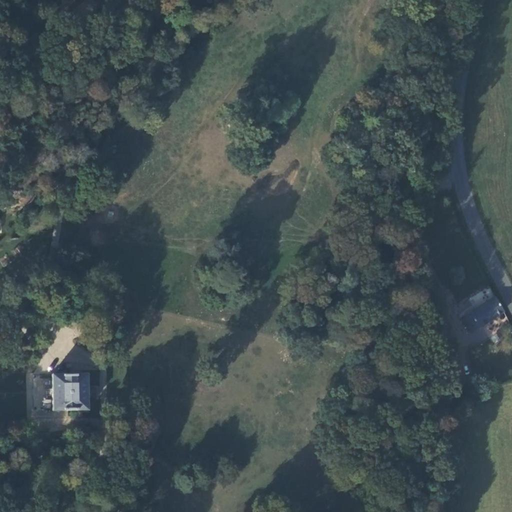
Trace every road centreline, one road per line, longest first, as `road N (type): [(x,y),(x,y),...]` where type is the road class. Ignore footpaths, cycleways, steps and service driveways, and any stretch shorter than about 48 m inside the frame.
road 1 (secondary): [(474,0),(454,109),(459,179),(511,301)]
road 2 (track): [(459,179),(423,192),(412,215),(450,312)]
